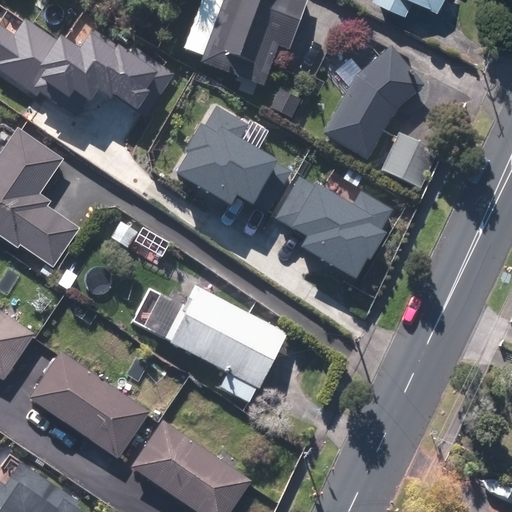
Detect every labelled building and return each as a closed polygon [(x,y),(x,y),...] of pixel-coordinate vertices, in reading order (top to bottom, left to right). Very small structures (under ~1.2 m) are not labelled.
[(207,63),(268,85),(282,46),(294,51),(313,0),(208,0),(189,50),(209,58),(207,63)] [(382,0),(410,12),(415,0),(427,0),(445,8),(448,0),(382,0)] [(329,135),(372,160),(401,111),(430,87),(397,48),(366,73),(329,135)] [(275,107),(294,118),(303,102),(285,91),(275,107)] [(294,126),(304,131),(311,117),(302,112),(294,126)] [(387,170),(423,189),(441,153),(405,135),(387,170)] [(0,242),(15,253),(50,276),(75,240),(42,217),(46,211),(35,204),(58,170),(17,142),(0,165),(0,242)] [(242,266),(299,303),(310,286),(288,271),(306,244),(272,222),(301,176),(276,160),(246,205),(249,207),(242,218),(232,212),(222,227),(254,247),(242,266)] [(184,196),(216,221),(226,208),(193,183),(184,196)] [(117,234),(133,245),(141,234),(125,223),(117,234)] [(221,395),(251,411),(287,342),(198,295),(170,349),(229,379),(221,395)] [(0,375),(7,380),(38,336),(0,309),(0,375)] [(36,400),(123,459),(154,413),(67,354),(36,400)] [(138,467),(202,511),(234,511),(255,482),(169,423),(138,467)] [(0,488),(0,511),(83,511),(17,466),(1,489),(0,488)]
